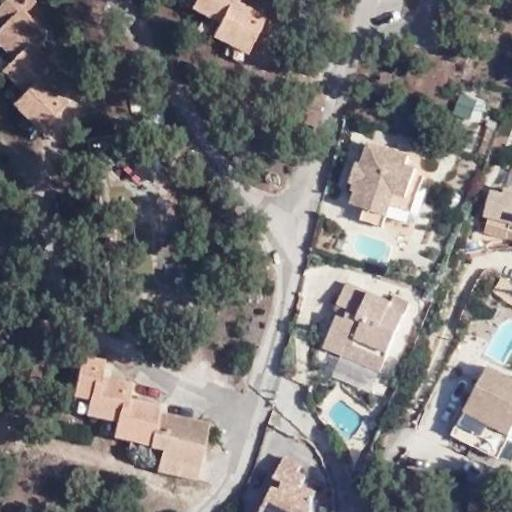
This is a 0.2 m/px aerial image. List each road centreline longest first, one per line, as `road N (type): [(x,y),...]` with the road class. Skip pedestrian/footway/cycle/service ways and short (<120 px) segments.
road 1 (unknown): [(262,368),(207,403),(90,335),(54,286),(45,250),(51,144),(169,74)]
road 2 (residential): [(341,511),(320,429),(278,382)]
